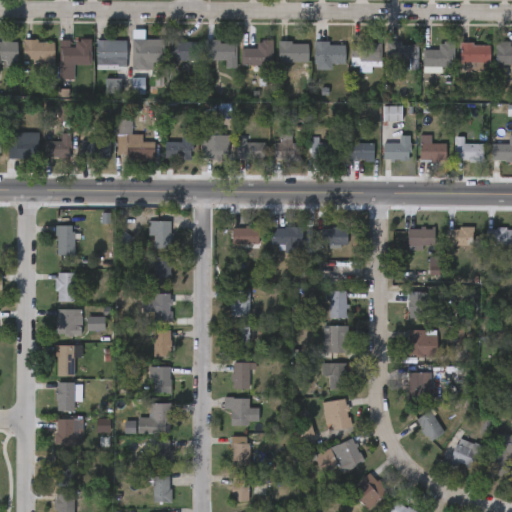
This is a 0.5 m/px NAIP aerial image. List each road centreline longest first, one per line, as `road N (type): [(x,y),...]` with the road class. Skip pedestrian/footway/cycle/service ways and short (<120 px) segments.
road 1 (residential): [(0,9),(511,17)]
road 2 (tertiary): [(0,192),(511,194)]
road 3 (residential): [(382,194),(377,376),(392,452),(482,511)]
road 4 (residential): [(205,192),(201,511)]
road 5 (residential): [(27,192),(25,511)]
